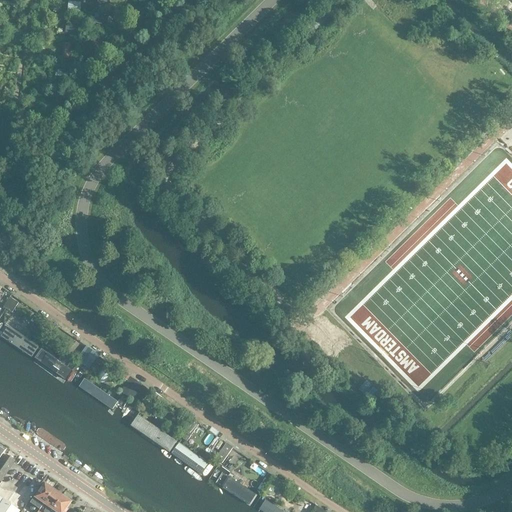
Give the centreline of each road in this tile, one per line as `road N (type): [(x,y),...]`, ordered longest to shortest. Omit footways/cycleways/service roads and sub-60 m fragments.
road 1 (unknown): [(511,485),(456,507),(393,488),(117,294),(98,267),(88,223),(100,178),(278,0)]
road 2 (residential): [(0,276),(340,511)]
road 3 (tertiary): [(121,511),(0,429)]
